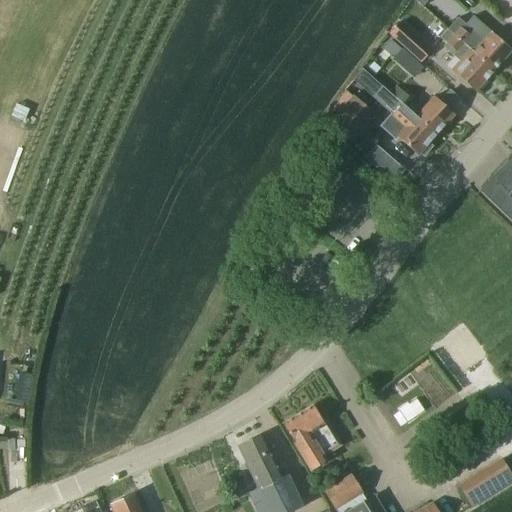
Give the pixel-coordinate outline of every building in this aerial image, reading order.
[(457,18),(447,30),(473,53),(493,72),(511,51),(473,17),(465,25),(457,18)] [(433,50),(401,22),(388,36),(421,64),(433,50)] [(446,65),(476,92),(493,72),(473,53),(447,30),(439,38),(446,45),(443,48),(454,57),(446,65)] [(401,51),(393,60),(407,72),(415,63),(401,51)] [(381,87),(373,98),(391,114),(390,115),(379,127),(395,141),(398,138),(418,156),(420,154),(423,157),(432,147),(429,144),(436,136),(390,94),(389,94),(381,87)] [(390,94),(436,136),(454,116),(434,97),(419,113),(411,106),(414,102),(396,87),(390,94)] [(375,116),(346,91),(334,108),(338,112),(328,123),(351,144),(375,116)] [(376,147),(365,159),(392,183),(403,171),(376,147)] [(511,156),(494,176),(479,191),(511,222),(511,156)] [(254,263),(247,271),(254,276),(260,268),(254,263)] [(443,438),(474,415),(464,402),(433,426),(443,438)] [(294,444),(311,471),(326,462),(323,457),(341,445),(326,422),(323,424),(312,406),(282,424),(295,444),(294,444)] [(264,434),(238,447),(258,490),(284,477),(264,434)] [(511,475),(501,458),(459,486),(472,505),(511,480),(511,475)] [(384,511),(374,495),(366,499),(351,475),(322,492),(333,511),(335,510),(336,511),(384,511)] [(294,511),(304,508),(289,477),(249,496),(256,511),(294,511)] [(142,511),(135,495),(110,506),(113,511),(142,511)] [(437,511),(432,503),(416,511),(437,511)]
